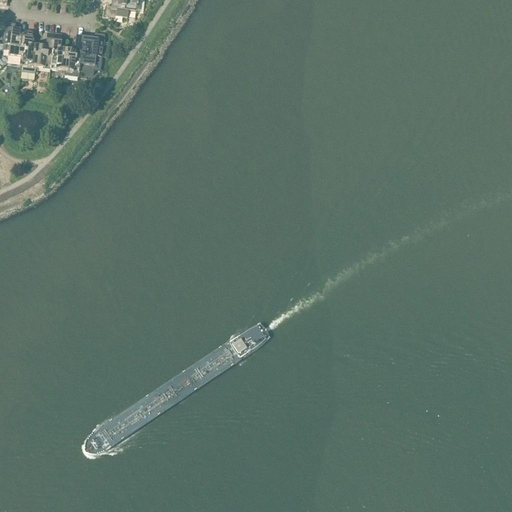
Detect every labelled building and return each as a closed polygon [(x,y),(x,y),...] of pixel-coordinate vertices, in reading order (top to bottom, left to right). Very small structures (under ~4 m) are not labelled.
[(139,0),(111,0),(110,8),(105,8),(104,17),(127,20),(128,14),(138,15),(139,0)] [(22,60),(26,32),(14,31),(15,26),(6,25),(2,52),(8,53),(7,58),(22,60)] [(22,60),(21,68),(21,73),(35,74),(35,72),(38,49),(31,48),(33,33),(26,32),(22,60)] [(38,49),(35,72),(38,72),(38,70),(50,71),(54,36),(47,35),(45,50),(38,49)] [(54,36),(50,71),(61,73),(61,75),(64,75),(67,53),(60,52),(62,37),(54,36)] [(80,67),(79,74),(93,76),(93,73),(94,69),(95,63),(101,63),(104,37),(95,36),(94,41),(83,40),(79,67),(80,67)] [(64,75),(63,77),(78,79),(79,74),(80,67),(79,67),(83,40),(75,39),(73,53),(67,53),(64,75)]
